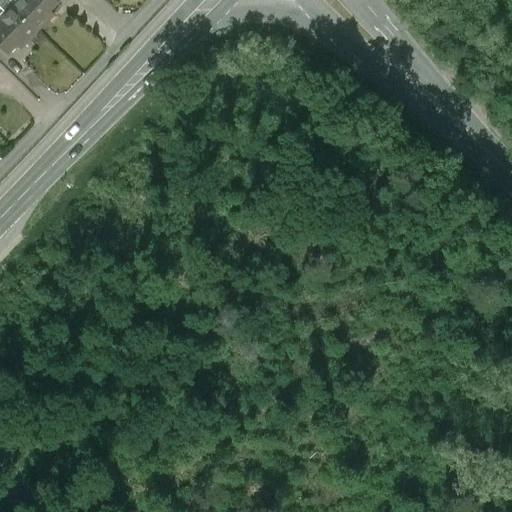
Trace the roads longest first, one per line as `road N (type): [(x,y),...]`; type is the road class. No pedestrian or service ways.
road 1 (secondary): [(189,25),(0,222)]
road 2 (motorway): [(459,130),(356,0)]
road 3 (motorway): [(329,29),(459,130)]
road 4 (motorway): [(189,25),(254,14),(329,29)]
